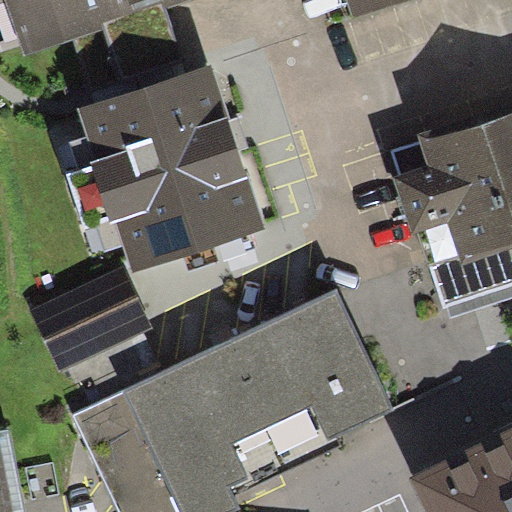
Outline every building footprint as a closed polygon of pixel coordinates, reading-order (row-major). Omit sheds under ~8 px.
[(6,0),(25,55),(77,37),(168,8),(192,0),(6,0)] [(346,0),(352,19),(407,0),(346,0)] [(77,37),(98,106),(190,76),(168,8),(77,37)] [(118,222),(133,273),(266,227),(211,67),(190,76),(98,106),(79,112),(96,161),(88,163),(111,226),(118,222)] [(511,109),(388,150),(445,326),(511,303),(511,109)] [(32,307),(60,369),(154,325),(126,264),(32,307)] [(73,415),(115,511),(240,511),(230,489),(389,419),(335,299),(73,415)] [(430,511),(511,511),(511,432),(415,479),(430,511)] [(0,511),(14,511),(0,441),(0,511)]
